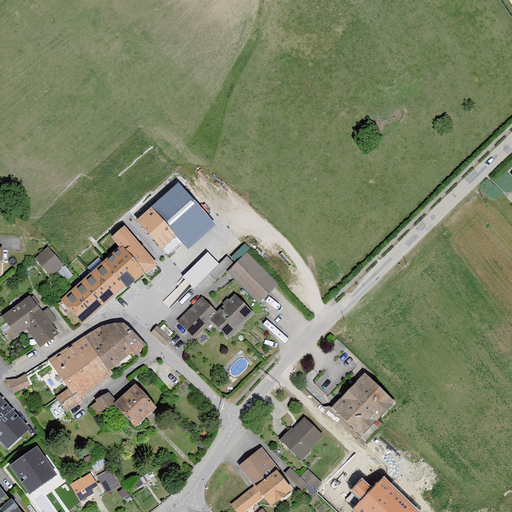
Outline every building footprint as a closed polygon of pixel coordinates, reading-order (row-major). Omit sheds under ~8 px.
[(181,181),(138,219),(169,254),(183,241),(191,249),(219,223),(181,181)] [(142,273),(117,245),(100,261),(122,286),(125,288),(142,273)] [(60,265),(46,247),(33,257),(47,275),(60,265)] [(248,254),(228,273),(259,304),(279,285),(248,254)] [(122,286),(100,261),(79,281),(101,305),(122,286)] [(101,305),(79,281),(57,300),(79,325),(101,305)] [(28,294),(0,312),(0,318),(12,337),(26,328),(37,346),(55,334),(28,294)] [(217,312),(208,323),(229,341),(254,313),(233,294),(217,312)] [(217,312),(201,298),(179,323),(194,338),(208,323),(217,312)] [(98,326),(84,336),(108,369),(126,353),(132,358),(146,345),(126,325),(118,331),(115,324),(98,326)] [(84,336),(46,360),(75,400),(111,373),(108,369),(84,336)] [(14,392),(33,384),(28,372),(9,380),(14,392)] [(392,401),(361,372),(327,408),(359,437),(392,401)] [(158,408),(137,385),(116,404),(136,427),(158,408)] [(98,411),(117,403),(113,392),(93,401),(98,411)] [(0,423),(14,411),(0,396),(0,423)] [(31,430),(14,411),(0,423),(0,441),(9,450),(31,430)] [(299,413),(277,440),(300,459),(322,432),(299,413)] [(59,476),(39,448),(11,468),(31,496),(59,476)] [(260,448),(236,466),(252,486),(275,467),(260,448)] [(275,467),(252,486),(268,505),(291,487),(275,467)] [(112,468),(99,475),(108,492),(122,484),(112,468)] [(309,469),(298,480),(313,493),(324,482),(309,469)] [(89,471),(67,485),(77,502),(91,493),(89,490),(97,485),(89,471)] [(418,511),(383,478),(353,510),(355,511),(418,511)] [(20,511),(6,496),(0,501),(0,511),(20,511)]
